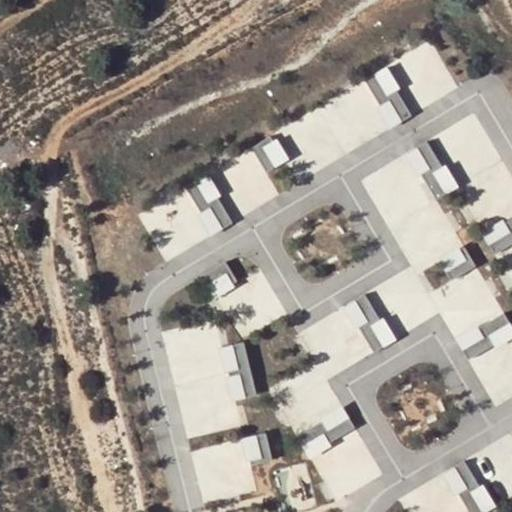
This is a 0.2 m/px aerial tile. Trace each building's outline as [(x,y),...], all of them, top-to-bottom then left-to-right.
[(399,88),(386,66),(375,73),(388,94),(396,90),(399,88)] [(400,122),(411,115),(396,90),(388,94),(375,73),(364,80),(379,105),(387,100),(400,122)] [(376,107),(389,129),(400,122),(387,100),(379,105),(376,107)] [(266,172),(276,166),(264,145),(273,140),(270,136),(251,147),(266,172)] [(264,145),(276,166),(289,159),(276,138),(273,140),(264,145)] [(428,170),(421,174),(436,200),(447,193),(434,171),(442,166),(427,141),(415,148),(428,170)] [(405,154),(417,177),(421,174),(428,170),(415,148),(405,154)] [(442,166),(434,171),(447,193),(458,186),(445,164),(442,166)] [(217,197),(220,195),(207,173),(196,180),(209,202),(217,197)] [(196,180),(185,186),(200,212),(208,208),(221,230),(232,222),(217,197),(209,202),(196,180)] [(197,214),(210,236),(221,230),(208,208),(200,212),(197,214)] [(511,217),(504,222),(509,230),(487,243),(494,254),(511,243),(511,217)] [(502,219),(480,232),(487,243),(509,230),(504,222),(502,219)] [(437,258),(442,269),(464,259),(468,269),(473,267),(464,246),(437,258)] [(464,259),(442,269),(448,282),(470,272),(468,269),(464,259)] [(200,276),(207,287),(227,275),(232,283),(237,281),(225,262),(200,276)] [(227,275),(207,287),(214,299),(234,287),(232,283),(227,275)] [(365,323),(358,327),(372,353),(383,346),(371,324),(379,320),(364,294),(352,301),(365,323)] [(342,307),(354,329),(358,327),(365,323),(352,301),(342,307)] [(511,324),(504,313),(478,328),(483,335),(461,348),(468,360),(493,345),(488,337),(511,324)] [(379,320),(371,324),(383,346),(394,340),(382,318),(379,320)] [(478,328),(476,324),(454,337),(461,348),(483,335),(478,328)] [(495,348),(511,337),(511,326),(511,324),(488,337),(493,345),(495,348)] [(243,341),(230,344),(236,369),(228,371),(229,375),(237,373),(243,398),(256,395),(243,341)] [(230,344),(218,347),(224,372),(228,371),(236,369),(230,344)] [(229,375),(225,376),(231,401),(243,398),(237,373),(229,375)] [(321,421),(326,429),(348,416),(341,405),(319,418),(321,421)] [(325,435),(329,442),(355,427),(348,416),(326,429),(321,421),(296,436),(303,448),(325,435)] [(266,432),(254,435),(259,458),(249,460),(250,465),(272,460),(266,432)] [(259,458),(254,435),(240,438),(245,461),(249,460),(259,458)] [(309,458),(332,445),(329,442),(325,435),(303,448),(309,458)] [(465,489),(458,494),(468,511),(484,511),(471,490),(479,486),(464,460),(452,467),(465,489)] [(442,474),(454,496),(458,494),(465,489),(452,467),(442,474)] [(479,486),(471,490),(484,511),(495,506),(482,484),(479,486)]
